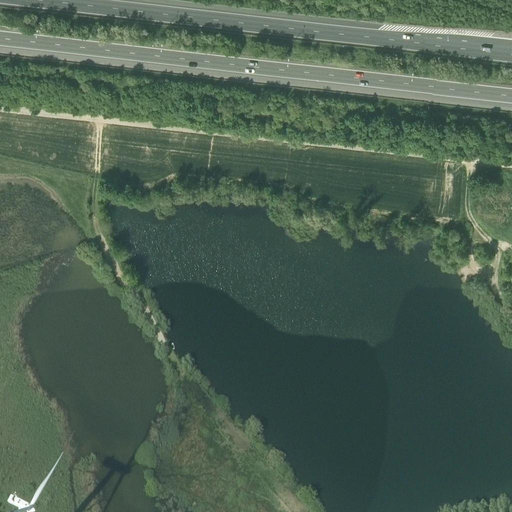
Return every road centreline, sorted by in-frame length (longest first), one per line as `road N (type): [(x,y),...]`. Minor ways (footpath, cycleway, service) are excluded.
road 1 (motorway): [(0,25),(511,84)]
road 2 (unclassified): [(511,157),(0,101)]
road 3 (motorway): [(511,41),(146,0)]
road 4 (track): [(99,111),(92,215),(177,374)]
road 5 (track): [(468,152),(473,217),(498,247),(496,294),(508,311)]
